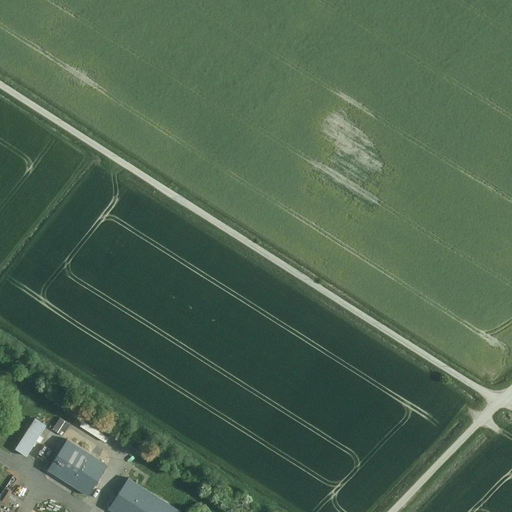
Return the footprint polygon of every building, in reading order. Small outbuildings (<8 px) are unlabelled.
[(62,417),(54,428),(64,435),(72,424),(62,417)] [(42,426),(29,419),(12,447),(25,455),(42,426)] [(104,464),(65,439),(46,469),(85,494),(104,464)] [(2,469),(0,472),(0,482),(19,493),(25,482),(2,469)] [(179,511),(180,511),(126,479),(108,509),(113,511),(179,511)]
